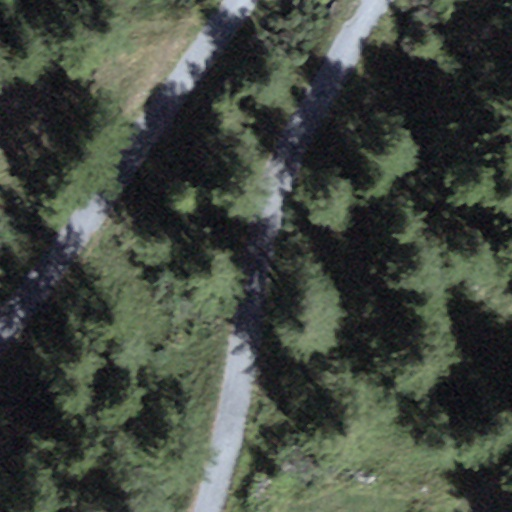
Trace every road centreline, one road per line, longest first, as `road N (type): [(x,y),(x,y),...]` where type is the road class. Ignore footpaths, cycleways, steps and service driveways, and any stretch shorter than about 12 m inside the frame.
road 1 (unclassified): [(205,511),(295,135),(375,0)]
road 2 (unclassified): [(239,0),(0,333)]
